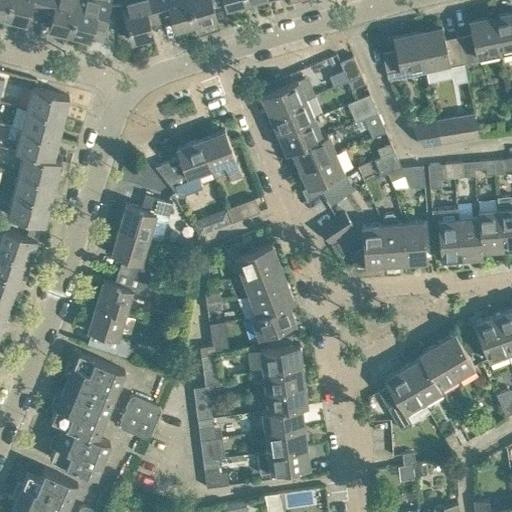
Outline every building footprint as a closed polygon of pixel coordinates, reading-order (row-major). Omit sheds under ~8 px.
[(0,0),(0,14),(5,16),(8,0),(0,0)] [(39,14),(42,0),(8,0),(5,16),(25,21),(28,10),(39,14)] [(69,32),(76,0),(42,0),(39,14),(51,17),(48,27),(69,32)] [(76,0),(69,32),(89,37),(90,35),(98,37),(106,37),(105,23),(106,17),(107,17),(111,0),(76,0)] [(121,0),(132,39),(153,33),(150,23),(161,20),(155,0),(121,0)] [(194,22),(188,0),(155,0),(161,20),(172,17),(175,27),(194,22)] [(224,2),(223,0),(188,0),(194,22),(216,16),(213,5),(224,2)] [(511,10),(493,14),(500,48),(502,59),(511,57),(511,10)] [(500,48),(493,14),(469,19),(471,31),(457,34),(463,61),(479,57),(478,53),(500,48)] [(463,61),(457,34),(444,37),(442,25),(418,30),(425,64),(449,59),(450,64),(463,61)] [(425,64),(418,30),(393,35),(395,47),(382,50),(388,77),(404,74),(403,69),(425,64)] [(361,73),(353,53),(339,59),(343,68),(329,74),(334,85),(348,79),(361,73)] [(365,81),(361,73),(348,79),(351,87),(365,81)] [(261,93),(269,113),(306,97),(306,96),(315,93),(308,76),(304,75),(261,93)] [(69,94),(32,85),(26,106),(63,116),(69,94)] [(377,110),(369,92),(347,101),(355,120),(364,116),(377,110)] [(314,116),(306,97),(269,113),(277,131),(314,116)] [(58,137),(63,116),(26,106),(20,127),(58,137)] [(377,110),(364,116),(372,136),(385,130),(377,110)] [(473,111),(437,117),(441,141),(479,134),(473,111)] [(322,135),(314,116),(277,131),(286,151),(291,148),(322,135)] [(437,117),(411,122),(423,144),(441,141),(437,117)] [(58,137),(20,127),(11,125),(6,147),(16,149),(52,159),(52,157),(58,137)] [(224,127),(199,136),(211,166),(223,161),(229,178),(242,173),(224,127)] [(328,132),(322,135),(291,148),(299,166),(336,151),(328,132)] [(211,166),(199,136),(176,145),(179,155),(155,164),(179,194),(202,185),(196,171),(211,166)] [(394,148),(390,140),(377,146),(380,154),(394,148)] [(394,148),(380,154),(374,157),(381,174),(388,171),(401,165),(394,148)] [(61,159),(52,157),(52,159),(16,149),(14,155),(22,157),(19,170),(55,180),(61,159)] [(346,174),(336,151),(299,166),(307,184),(301,187),(306,199),(320,190),(346,174)] [(504,171),(502,156),(494,157),(495,172),(504,171)] [(495,172),(494,157),(485,157),(486,172),(495,172)] [(475,173),(473,158),(453,160),(454,175),(475,173)] [(454,175),(453,160),(428,162),(430,185),(440,185),(440,176),(454,175)] [(424,183),(423,163),(401,165),(388,171),(391,179),(404,172),(409,185),(424,183)] [(50,201),(55,180),(19,170),(13,192),(50,201)] [(334,182),(322,190),(331,202),(342,194),(334,182)] [(44,223),(50,201),(13,192),(7,213),(44,223)] [(172,200),(145,192),(141,205),(126,201),(118,227),(147,235),(154,212),(167,215),(172,200)] [(511,194),(497,196),(497,206),(500,246),(511,244),(511,194)] [(259,209),(254,195),(226,206),(231,219),(259,209)] [(456,204),(431,207),(432,218),(437,217),(440,257),(460,255),(457,215),(456,204)] [(500,246),(497,206),(478,208),(479,214),(481,247),(500,246)] [(336,216),(320,227),(328,240),(353,223),(344,210),(336,216)] [(405,260),(402,220),(396,220),(396,215),(393,211),(386,211),(383,216),(384,221),(382,221),(385,261),(405,260)] [(482,253),(481,247),(479,214),(457,215),(460,255),(482,253)] [(423,218),(402,220),(405,260),(426,258),(423,218)] [(385,261),(382,221),(361,223),(363,248),(353,249),(354,263),(364,262),(364,263),(385,261)] [(0,248),(30,259),(37,238),(4,226),(0,238),(0,248)] [(140,260),(147,235),(118,227),(111,251),(122,254),(118,268),(148,277),(152,263),(140,260)] [(232,256),(234,255),(242,275),(279,261),(272,241),(255,247),(250,236),(228,245),(232,256)] [(0,271),(23,279),(30,259),(0,248),(0,271)] [(249,293),(286,279),(279,261),(242,275),(249,293)] [(143,291),(148,277),(118,268),(114,281),(102,277),(95,302),(123,311),(131,287),(143,291)] [(0,294),(15,300),(23,279),(0,271),(0,294)] [(294,299),(286,279),(249,293),(257,313),(288,301),(294,299)] [(220,298),(219,289),(205,291),(206,299),(220,298)] [(15,300),(0,294),(0,317),(8,320),(15,300)] [(221,306),(220,298),(206,299),(207,308),(221,306)] [(288,301),(257,313),(249,316),(257,335),(295,320),(288,301)] [(116,335),(123,311),(95,302),(87,327),(99,331),(95,344),(117,351),(125,353),(130,340),(116,335)] [(511,361),(511,305),(494,312),(508,350),(511,361)] [(508,350),(494,312),(474,320),(488,358),(508,350)] [(0,340),(1,341),(8,320),(0,317),(0,340)] [(474,364),(454,330),(435,341),(456,375),(474,364)] [(302,362),(299,341),(258,347),(261,368),(302,362)] [(456,375),(435,341),(418,351),(420,354),(438,385),(456,375)] [(215,352),(214,343),(199,345),(201,354),(215,352)] [(124,368),(78,349),(71,366),(117,385),(124,368)] [(440,389),(438,385),(420,354),(403,364),(423,399),(440,389)] [(304,382),(302,362),(261,368),(264,388),(304,382)] [(388,382),(378,389),(395,418),(400,426),(429,409),(423,399),(403,364),(384,375),(388,382)] [(218,373),(217,365),(202,367),(204,375),(218,373)] [(104,419),(117,385),(71,366),(57,400),(104,419)] [(220,382),(218,373),(204,375),(205,384),(216,383),(220,382)] [(307,403),(304,382),(264,388),(267,408),(267,409),(301,404),(307,403)] [(217,394),(216,383),(205,384),(193,386),(194,397),(217,394)] [(511,410),(511,389),(508,387),(495,392),(506,413),(511,410)] [(149,434),(160,407),(159,403),(134,393),(130,394),(119,421),(121,426),(145,436),(149,434)] [(219,405),(217,394),(194,397),(196,409),(208,407),(211,406),(219,405)] [(104,419),(57,400),(50,417),(63,422),(96,436),(97,435),(104,419)] [(304,424),(301,404),(267,409),(267,408),(261,409),(264,429),(304,424)] [(212,416),(211,406),(208,407),(196,409),(197,418),(212,416)] [(494,422),(487,409),(479,414),(486,427),(494,422)] [(486,427),(479,414),(471,418),(479,431),(486,427)] [(214,436),(212,416),(197,418),(200,438),(214,436)] [(96,436),(63,422),(56,438),(103,457),(110,440),(97,435),(96,436)] [(306,444),(304,424),(264,429),(267,450),(306,444)] [(459,443),(452,430),(444,434),(451,447),(459,443)] [(217,457),(214,436),(200,438),(202,459),(217,457)] [(103,457),(56,438),(49,455),(96,474),(103,457)] [(309,465),(306,444),(267,450),(269,470),(280,469),(281,474),(298,472),(297,466),(309,465)] [(415,461),(413,450),(402,451),(403,463),(415,461)] [(219,470),(218,465),(217,457),(202,459),(206,486),(228,483),(226,470),(219,470)] [(77,481),(44,466),(40,475),(27,470),(20,487),(66,507),(77,481)] [(64,511),(66,507),(20,487),(13,503),(33,511),(64,511)] [(282,511),(278,490),(264,492),(268,511),(282,511)] [(511,511),(511,504),(490,508),(488,496),(473,499),(474,511),(511,511)] [(228,511),(239,510),(237,498),(225,501),(227,511),(228,511)] [(459,511),(458,501),(443,503),(443,511),(459,511)] [(100,511),(100,510),(84,503),(80,505),(77,511),(100,511)]
